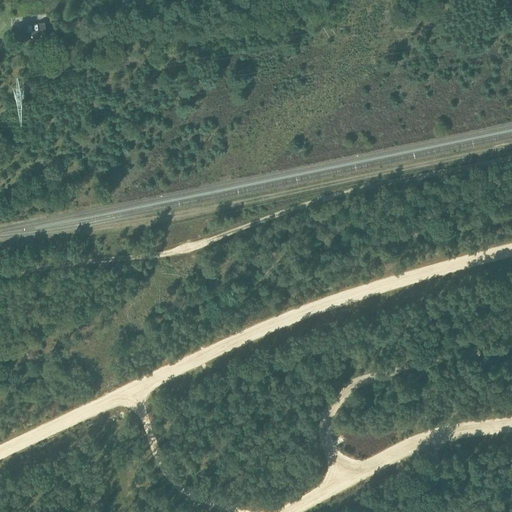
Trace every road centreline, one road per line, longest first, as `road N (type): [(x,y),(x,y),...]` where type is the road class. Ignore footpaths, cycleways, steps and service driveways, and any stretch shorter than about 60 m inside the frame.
road 1 (track): [(0,455),(354,296),(511,254)]
road 2 (track): [(511,166),(281,218),(193,248),(0,277)]
road 3 (track): [(347,476),(329,444),(326,418),(354,384),(511,340)]
road 4 (track): [(511,424),(451,434),(284,511)]
road 5 (track): [(234,511),(170,477),(139,389)]
